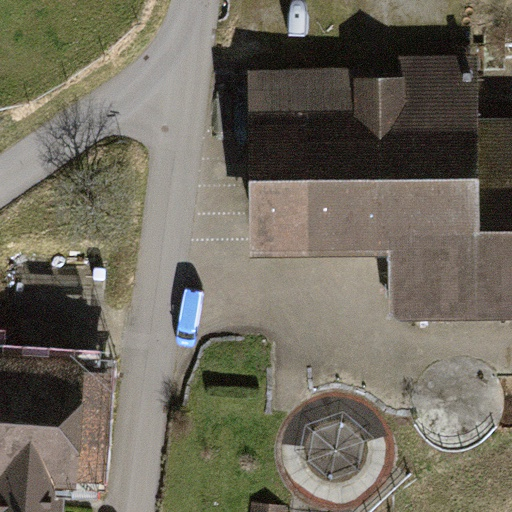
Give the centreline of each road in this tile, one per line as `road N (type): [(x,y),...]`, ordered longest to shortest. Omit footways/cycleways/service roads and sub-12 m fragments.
road 1 (residential): [(141,511),(191,107)]
road 2 (residential): [(191,107),(91,126),(0,187)]
